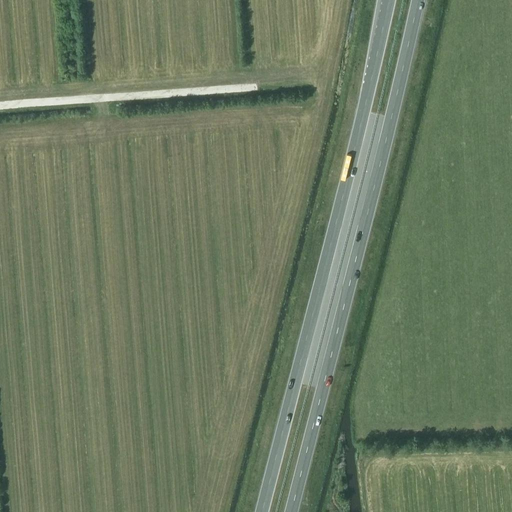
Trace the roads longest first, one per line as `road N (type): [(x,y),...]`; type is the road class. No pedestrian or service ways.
road 1 (trunk): [(388,0),(261,511)]
road 2 (trunk): [(290,511),(417,0)]
road 3 (track): [(256,85),(0,105)]
